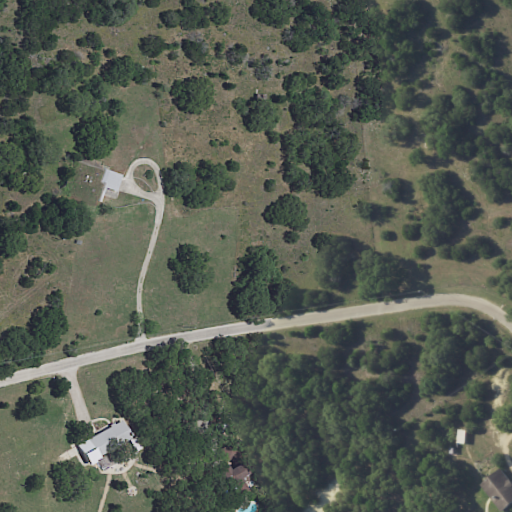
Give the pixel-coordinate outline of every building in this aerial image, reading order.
[(91,182),(98,182),(99,166),(75,165),(74,176),(91,177),(91,182)] [(115,191),(120,175),(102,169),(97,185),(115,191)] [(75,443),(83,462),(130,440),(121,421),(75,443)] [(224,464),(216,468),(230,492),(241,486),(237,478),(246,473),(239,462),(227,470),(224,464)] [(511,503),(511,481),(501,468),(480,485),(502,511),(511,503)]
